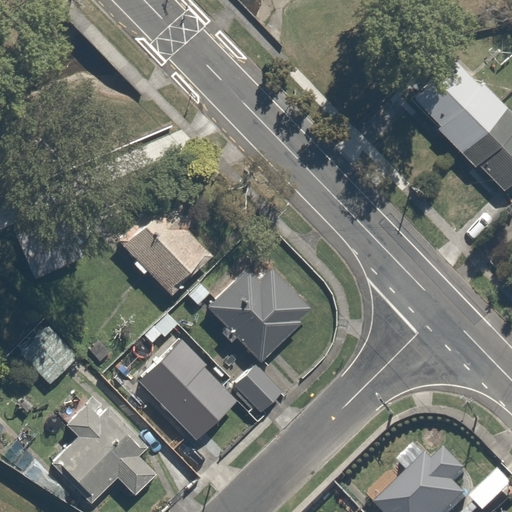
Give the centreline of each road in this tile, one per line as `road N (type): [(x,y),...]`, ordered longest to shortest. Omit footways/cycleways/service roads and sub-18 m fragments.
road 1 (residential): [(444,309),(142,0)]
road 2 (residential): [(444,309),(236,511)]
